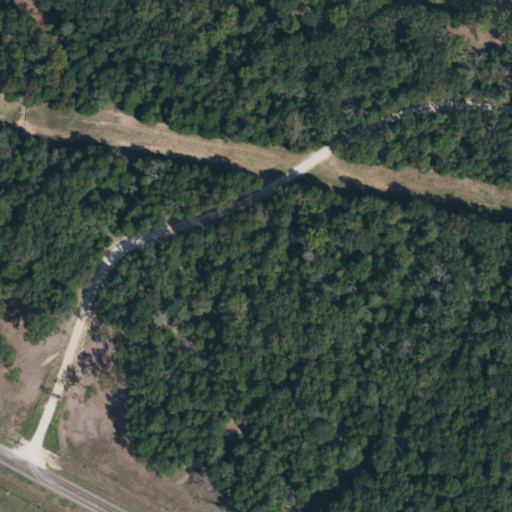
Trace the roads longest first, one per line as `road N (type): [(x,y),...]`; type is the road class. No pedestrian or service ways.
road 1 (residential): [(29,466),(139,279),(204,198),(299,118),(424,88),(511,82)]
road 2 (secondary): [(114,511),(0,450)]
